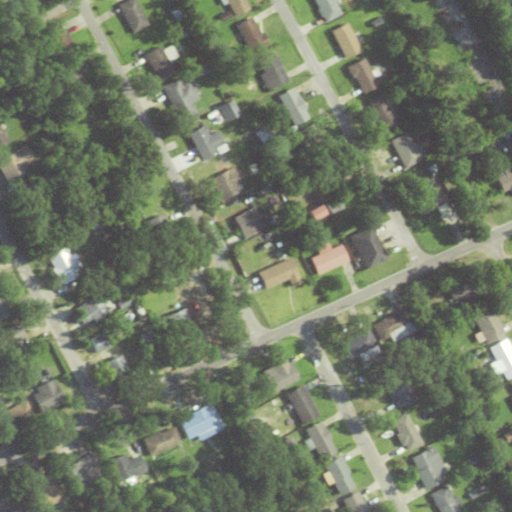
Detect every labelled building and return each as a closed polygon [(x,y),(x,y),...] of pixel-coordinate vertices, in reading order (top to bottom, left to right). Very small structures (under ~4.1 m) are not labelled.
[(117,6),(127,0),(134,0),(147,25),(131,34),(117,6)] [(244,0),(249,10),(234,18),(226,4),(221,6),(217,0),(244,0)] [(321,17),(319,18),(315,10),(316,9),(311,0),(332,0),(340,15),(324,23),(321,17)] [(217,17),(227,12),(230,18),(220,23),(217,17)] [(261,33),(267,44),(250,54),(235,26),(250,17),(260,34),(261,33)] [(357,31),(361,38),(354,42),(359,51),(344,60),(329,33),(345,24),(350,35),(357,31)] [(75,52),(50,64),(42,48),(51,44),(48,37),(64,30),(70,42),(71,41),(74,47),(73,48),(75,52)] [(132,55),(146,46),(149,51),(135,60),(132,55)] [(168,63),(174,75),(158,83),(143,55),(159,47),(161,50),(170,46),(176,58),(168,63)] [(272,53),(287,81),(270,90),(269,88),(266,90),(258,75),(262,73),(256,61),(258,60),(256,56),(269,49),(271,53),(272,53)] [(56,68),(74,58),(82,73),(80,74),(87,88),(71,96),(56,68)] [(377,87),(362,95),(352,78),(350,79),(344,68),(362,58),(369,72),(374,69),(377,74),(371,76),(377,87)] [(196,68),(208,61),(213,69),(201,76),(196,68)] [(188,81),(198,100),(190,104),(195,114),(179,123),(161,88),(176,80),(179,85),(188,81)] [(297,94),(305,110),(303,111),(307,120),(292,128),(276,96),(291,89),(295,95),(297,94)] [(377,125),(375,126),(367,111),(369,110),(365,102),(380,94),(397,124),(381,133),(377,125)] [(217,108),(230,101),(238,116),(224,123),(217,108)] [(403,127),(418,120),(420,124),(405,131),(403,127)] [(288,137),(310,125),(326,155),(304,167),(288,137)] [(498,131),(510,125),(511,128),(511,134),(503,140),(498,131)] [(215,131),(222,145),(214,149),(216,153),(200,162),(186,135),(202,126),(207,136),(215,131)] [(8,144),(0,148),(0,127),(2,131),(1,131),(8,144)] [(251,134),(264,127),(272,141),(259,148),(251,134)] [(416,141),(425,158),(403,170),(388,142),(404,133),(410,145),(416,141)] [(433,138),(442,133),(448,144),(439,148),(433,138)] [(0,171),(0,160),(24,146),(33,161),(23,166),(26,173),(7,184),(0,171)] [(447,158),(456,153),(464,167),(454,172),(447,158)] [(322,185),(315,189),(307,176),(333,161),(341,176),(339,178),(342,185),(327,193),(322,185)] [(435,165),(441,161),(448,172),(442,176),(435,165)] [(428,178),(426,174),(423,175),(420,171),(432,165),(434,169),(433,170),(435,174),(428,178)] [(508,190),(500,193),(494,178),(502,175),(500,170),(510,165),(511,170),(511,193),(510,194),(508,190)] [(275,171),(283,167),(288,177),(280,181),(275,171)] [(239,184),(234,187),(238,193),(220,203),(208,180),(231,168),(234,173),(238,171),(242,177),(237,180),(239,184)] [(436,185),(445,200),(435,206),(436,207),(444,202),(450,214),(441,219),(435,208),(420,216),(403,185),(419,177),(426,190),(436,185)] [(454,191),(470,184),(480,211),(464,217),(454,191)] [(290,201),(294,200),(298,209),(294,211),(290,201)] [(325,206),(337,200),(342,210),(330,216),(325,206)] [(306,213),(319,206),(324,216),(311,223),(306,213)] [(231,219),(252,207),(260,223),(255,226),(259,232),(242,240),(231,219)] [(145,223),(161,216),(170,237),(155,244),(145,223)] [(365,270),(360,260),(357,261),(354,257),(357,255),(354,250),(352,251),(349,247),(352,245),(348,237),(368,226),(386,259),(365,270)] [(339,245),(346,262),(315,276),(307,259),(317,255),(315,249),(325,245),(328,250),(339,245)] [(36,256),(51,247),(54,252),(39,261),(36,256)] [(60,283),(57,285),(49,271),(52,269),(46,258),(63,248),(67,257),(72,254),(83,273),(61,286),(60,283)] [(290,288),(286,281),(263,291),(255,273),(289,258),(300,284),(290,288)] [(463,295),(453,301),(445,285),(470,271),(483,293),(467,302),(463,295)] [(124,278),(130,275),(133,280),(127,284),(124,278)] [(4,299),(7,304),(5,305),(10,316),(0,321),(0,296),(2,300),(4,299)] [(69,307),(81,297),(84,301),(72,311),(69,307)] [(107,302),(109,304),(104,307),(107,311),(101,317),(102,318),(94,324),(90,319),(85,323),(84,323),(81,325),(76,318),(79,315),(74,310),(89,298),(91,300),(95,297),(99,301),(104,297),(108,301),(107,302)] [(114,305),(124,299),(128,305),(118,311),(114,305)] [(490,304),(500,324),(498,325),(502,332),(485,341),(468,309),(485,299),(488,305),(490,304)] [(387,334),(379,339),(370,322),(402,305),(402,306),(407,304),(412,313),(408,315),(414,327),(391,340),(387,334)] [(166,318),(191,308),(201,333),(175,343),(166,318)] [(130,321),(120,328),(115,319),(125,313),(126,314),(130,312),(133,318),(130,321)] [(0,331),(15,323),(23,338),(0,351),(0,331)] [(356,352),(346,358),(336,340),(366,324),(376,342),(368,347),(371,352),(360,359),(356,352)] [(139,336),(149,331),(156,344),(146,349),(139,336)] [(88,340),(102,333),(109,347),(94,354),(88,340)] [(500,368),(493,371),(488,360),(494,357),(487,344),(504,336),(510,348),(511,348),(511,372),(504,376),(500,368)] [(289,360),(297,376),(272,390),(261,369),(285,355),(288,361),(289,360)] [(103,364),(119,356),(132,383),(116,391),(103,364)] [(395,399),(392,400),(387,388),(389,387),(384,377),(402,369),(415,397),(397,405),(395,399)] [(30,397),(37,394),(34,388),(51,379),(63,402),(40,415),(30,397)] [(284,391),(301,381),(318,412),(301,422),(284,391)] [(195,431),(185,436),(177,418),(188,412),(187,411),(210,400),(222,425),(198,437),(195,431)] [(0,429),(0,413),(24,401),(33,418),(2,433),(0,429)] [(403,442),(400,444),(394,432),(397,430),(390,417),(405,409),(421,440),(406,448),(403,442)] [(323,423),(330,436),(328,437),(334,449),(320,457),(313,445),(307,448),(301,438),(307,434),(303,427),(318,418),(321,424),(323,423)] [(149,453),(142,436),(157,429),(158,430),(172,424),(180,440),(149,453)] [(501,432),(511,425),(511,436),(505,440),(501,432)] [(283,438),(290,434),(295,441),(287,445),(283,438)] [(489,441),(501,434),(504,441),(492,447),(489,441)] [(414,468),(416,467),(410,455),(431,443),(445,469),(438,472),(441,477),(424,487),(414,468)] [(0,465),(19,465),(19,450),(1,449),(0,465)] [(71,474),(66,464),(75,459),(75,458),(92,449),(104,472),(100,474),(101,477),(82,486),(75,472),(71,474)] [(133,479),(125,482),(123,477),(116,480),(107,458),(124,451),(126,456),(138,451),(145,468),(131,474),(133,479)] [(223,472),(221,473),(215,462),(221,459),(219,457),(230,451),(240,468),(225,476),(223,472)] [(322,461),(340,452),(348,469),(346,470),(354,484),(338,493),(322,461)] [(466,456),(475,452),(479,458),(470,463),(466,456)] [(27,491),(40,484),(39,483),(54,476),(64,494),(36,509),(27,491)] [(189,497),(185,488),(197,482),(197,484),(205,480),(208,488),(189,497)] [(0,487),(0,483),(2,481),(13,492),(9,496),(0,487)] [(456,493),(460,502),(456,504),(460,511),(439,511),(428,491),(445,482),(452,496),(456,493)] [(468,491),(477,486),(480,491),(471,496),(468,491)] [(341,511),(338,506),(344,503),(340,497),(356,488),(369,511),(341,511)] [(126,493),(133,491),(135,496),(129,499),(126,493)] [(27,511),(0,511),(0,503),(7,500),(8,502),(21,495),(29,511),(27,511)] [(490,511),(487,506),(497,500),(501,508),(494,511),(490,511)]
